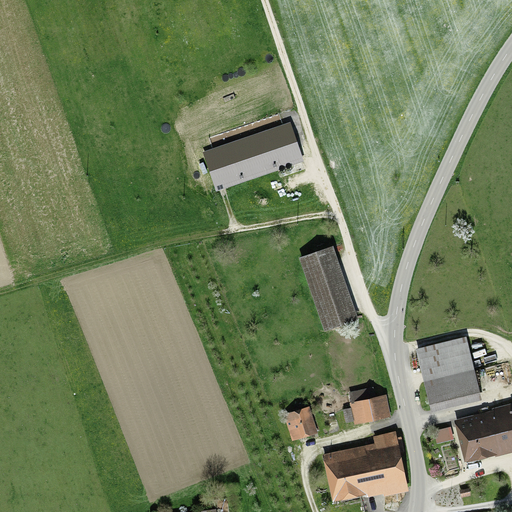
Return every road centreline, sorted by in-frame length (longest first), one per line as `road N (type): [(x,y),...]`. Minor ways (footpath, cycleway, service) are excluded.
road 1 (tertiary): [(511,46),(436,189),(398,295),(395,355),(417,511)]
road 2 (track): [(264,0),(364,294),(375,322),(394,336)]
